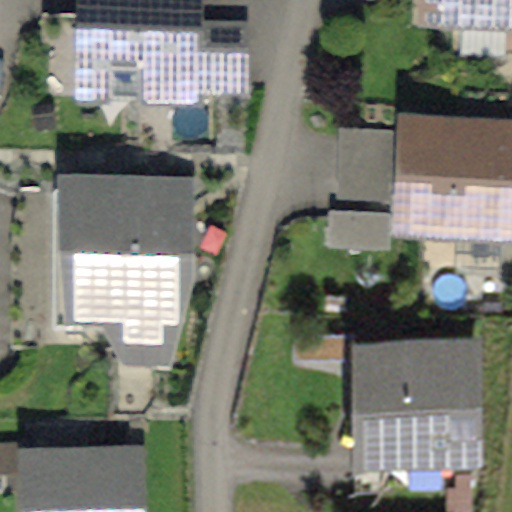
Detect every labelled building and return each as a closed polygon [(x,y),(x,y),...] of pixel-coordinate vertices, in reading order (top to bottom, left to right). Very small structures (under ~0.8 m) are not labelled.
[(96,0),(97,74),(139,74),(187,18),(187,0),(96,0)] [(511,0),(436,0),(436,16),(511,18),(511,0)] [(187,62),(187,18),(139,74),(139,94),(187,95),(187,85),(237,84),(237,62),(187,62)] [(415,135),(411,226),(501,230),(505,139),(415,135)] [(180,194),(66,196),(66,320),(169,320),(180,282),(180,194)] [(370,346),(370,447),(466,446),(466,345),(370,346)] [(37,465),(38,511),(130,511),(128,461),(37,465)]
